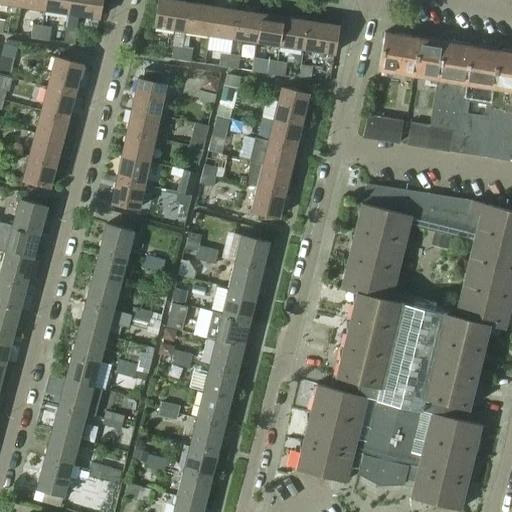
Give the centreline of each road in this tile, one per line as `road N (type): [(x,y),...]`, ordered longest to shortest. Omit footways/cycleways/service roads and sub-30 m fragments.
road 1 (residential): [(0,478),(126,0)]
road 2 (residential): [(247,511),(339,145)]
road 3 (residential): [(339,145),(511,176)]
road 4 (residential): [(339,145),(369,0)]
